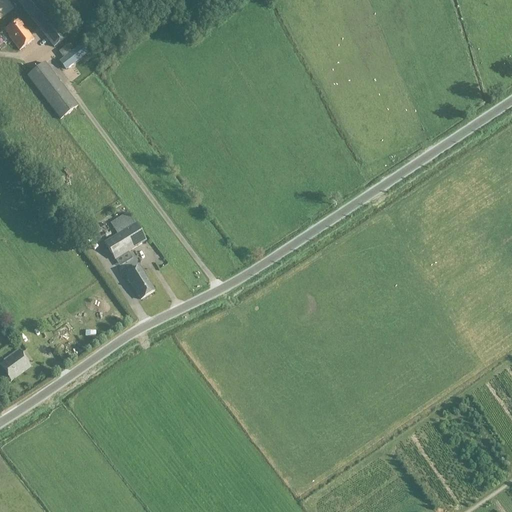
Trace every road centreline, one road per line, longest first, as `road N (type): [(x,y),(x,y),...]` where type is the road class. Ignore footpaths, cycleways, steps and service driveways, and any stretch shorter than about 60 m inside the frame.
road 1 (unclassified): [(219,290),(511,100)]
road 2 (unclassified): [(219,290),(61,80)]
road 3 (unclassified): [(0,421),(146,325),(219,290)]
